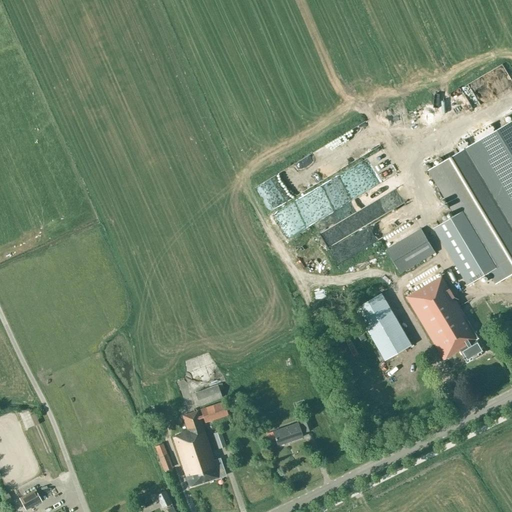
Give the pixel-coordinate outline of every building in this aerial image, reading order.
[(511,273),(511,119),(428,170),(496,284),(511,273)] [(322,236),(328,249),(343,241),(347,251),(369,240),(365,230),(381,216),(386,214),(392,209),(390,210),(402,199),(397,188),(390,191),(384,197),(373,202),(364,210),(361,211),(358,214),(335,224),(322,236)] [(385,248),(399,273),(434,252),(420,227),(385,248)] [(137,269),(132,271),(136,283),(141,281),(137,269)] [(441,276),(406,297),(444,359),(457,351),(460,350),(467,362),(486,350),(441,276)] [(412,344),(382,293),(355,309),(385,360),(412,344)] [(289,358),(283,361),(286,368),(292,365),(289,358)] [(217,384),(194,393),(199,406),(222,397),(217,384)] [(206,426),(210,425),(209,421),(228,415),(223,401),(200,409),(202,415),(199,416),(197,410),(182,416),(187,430),(180,433),(180,434),(172,437),(189,487),(225,475),(220,458),(214,460),(200,419),(203,418),(204,423),(205,422),(206,426)] [(298,416),(304,432),(311,429),(305,413),(298,416)] [(297,423),(272,431),(277,445),(302,437),(297,423)] [(212,433),(217,448),(224,446),(219,430),(212,433)] [(162,443),(154,446),(165,473),(174,471),(167,454),(166,454),(162,443)] [(63,498),(57,486),(44,492),(50,504),(63,498)] [(157,498),(161,507),(170,503),(166,494),(157,498)]
